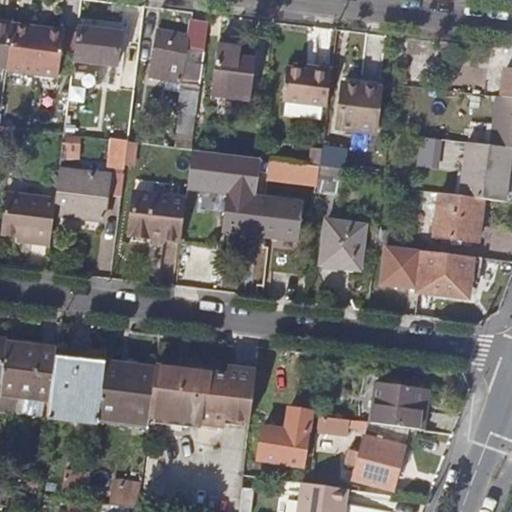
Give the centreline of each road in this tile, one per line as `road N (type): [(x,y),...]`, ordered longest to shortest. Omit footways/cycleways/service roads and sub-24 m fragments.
road 1 (residential): [(511,358),(0,294)]
road 2 (residential): [(277,0),(511,29)]
